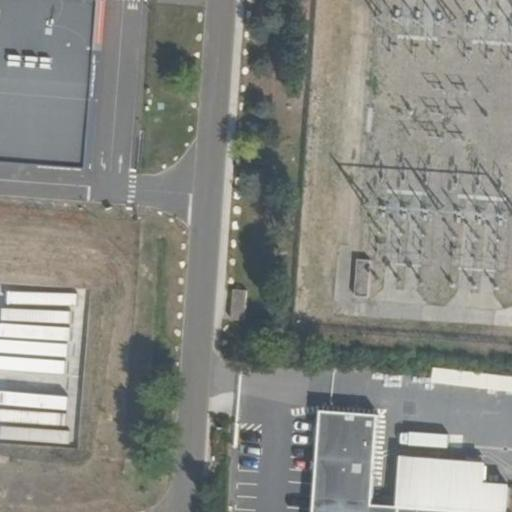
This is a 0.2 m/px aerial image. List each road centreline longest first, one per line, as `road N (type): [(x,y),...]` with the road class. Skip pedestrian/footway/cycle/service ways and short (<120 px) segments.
road 1 (unknown): [(282,375),(430,398),(511,433)]
road 2 (unknown): [(282,375),(278,511)]
